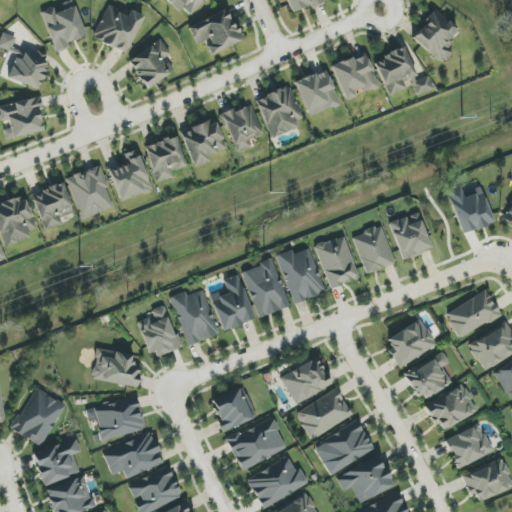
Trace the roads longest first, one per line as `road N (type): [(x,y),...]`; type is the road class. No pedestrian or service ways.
road 1 (residential): [(374,12),(0,170)]
road 2 (residential): [(171,389),(501,259)]
road 3 (residential): [(334,322),(424,468),(441,511)]
road 4 (residential): [(236,511),(171,389)]
road 5 (residential): [(119,123),(102,84),(84,81),(75,98),(90,134)]
